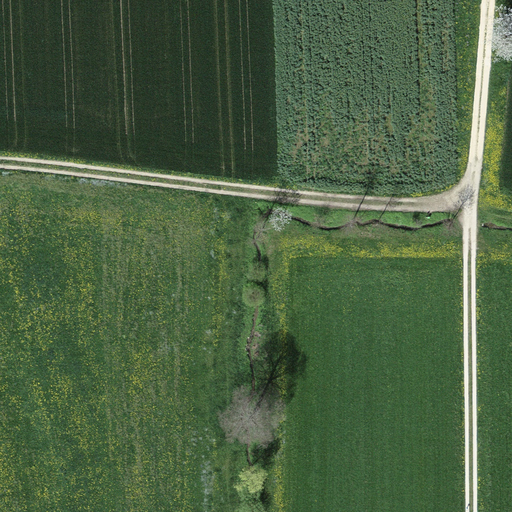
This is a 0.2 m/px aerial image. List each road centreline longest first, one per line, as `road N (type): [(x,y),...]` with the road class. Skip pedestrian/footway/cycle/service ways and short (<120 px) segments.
road 1 (track): [(469,201),(397,203),(0,162)]
road 2 (track): [(469,511),(469,201)]
road 3 (track): [(469,201),(490,0)]
